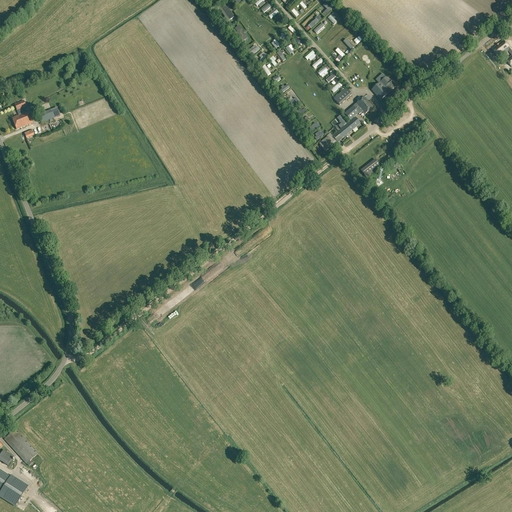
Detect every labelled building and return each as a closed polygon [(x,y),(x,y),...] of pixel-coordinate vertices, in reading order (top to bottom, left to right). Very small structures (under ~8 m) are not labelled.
[(301,0),(299,2),(305,9),(307,7),(301,0)] [(266,11),(272,6),(269,3),(263,8),(266,11)] [(223,8),(220,10),(228,21),(231,19),(233,17),(225,6),(223,7),(223,8)] [(274,16),(279,12),(276,9),(270,16),(275,20),(277,18),(274,16)] [(235,34),(241,42),(245,39),(245,40),(247,38),(246,37),(245,36),(238,26),(235,29),(237,32),(235,34)] [(290,26),(288,28),(294,34),(297,32),(290,26)] [(273,40),(279,47),(282,45),(276,38),(273,40)] [(502,56),(508,51),(510,49),(503,40),(492,49),(499,58),(502,56)] [(279,53),(284,63),(287,61),(282,51),(279,53)] [(314,51),(306,56),(308,60),(311,59),(317,56),(314,51)] [(323,77),(330,72),(327,68),(320,73),(323,77)] [(329,84),(339,78),(336,73),(326,79),(329,84)] [(371,90),(380,100),(395,88),(397,86),(392,81),(390,82),(382,74),(375,80),(379,83),(371,90)] [(288,86),(282,90),(284,94),(290,89),(288,86)] [(333,99),(339,106),(351,95),(345,88),(333,99)] [(347,117),(350,121),(358,114),(359,115),(362,112),(365,115),(373,107),(364,97),(361,99),(359,98),(357,100),(358,102),(344,114),(347,117)] [(287,104),(291,109),(299,103),(295,98),(287,104)] [(12,119),(16,130),(33,123),(28,112),(27,112),(25,109),(20,111),(20,110),(26,107),(24,101),(14,105),(19,116),(12,119)] [(38,115),(41,123),(60,116),(57,108),(38,115)] [(332,136),(337,143),(360,124),(355,117),(332,136)] [(313,133),(322,127),(319,124),(311,131),(313,133)] [(320,144),(325,151),(333,145),(327,137),(325,139),(325,140),(320,144)] [(361,171),(368,180),(382,169),(375,159),(361,171)] [(223,260),(210,270),(214,275),(226,266),(223,260)] [(209,271),(202,275),(205,281),(213,277),(209,271)] [(150,326),(158,317),(155,314),(147,323),(150,326)] [(27,464),(29,466),(32,464),(30,461),(37,454),(15,430),(4,440),(26,464),(27,464)] [(0,457),(0,459),(9,466),(15,456),(5,449),(0,457)] [(0,492),(0,493),(0,492),(0,496),(15,506),(28,487),(11,476),(9,478),(0,471),(0,492)]
